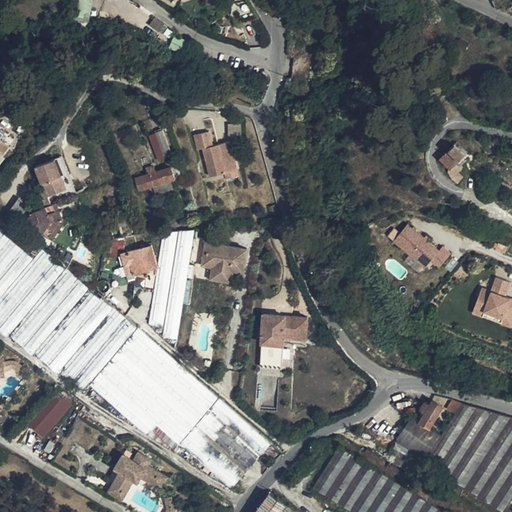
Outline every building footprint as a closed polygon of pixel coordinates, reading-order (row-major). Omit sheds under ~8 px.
[(86,0),(77,0),(75,16),(84,17),(86,0)] [(175,41),(173,47),(187,53),(189,47),(175,41)] [(240,124),(229,124),(229,138),(241,138),(240,124)] [(0,154),(10,143),(0,135),(2,133),(5,130),(0,126),(0,154)] [(162,129),(155,132),(164,157),(172,154),(162,129)] [(209,131),(194,134),(198,149),(203,148),(210,176),(224,173),(237,170),(230,141),(213,145),(209,131)] [(155,133),(149,136),(158,160),(164,157),(155,133)] [(456,142),(440,158),(450,168),(467,153),(456,142)] [(465,154),(450,168),(448,171),(448,173),(449,175),(449,176),(451,177),(451,179),(458,185),(464,178),(459,173),(462,169),(460,167),(469,158),(465,154)] [(62,156),(55,158),(67,188),(47,196),(51,204),(57,202),(77,194),(62,156)] [(55,158),(35,166),(45,191),(38,194),(43,207),(32,211),(19,198),(11,210),(53,239),(64,222),(57,202),(51,204),(47,196),(67,188),(55,158)] [(148,174),(136,179),(139,190),(174,178),(171,167),(156,172),(153,166),(146,168),(148,174)] [(237,170),(224,173),(226,179),(238,176),(237,170)] [(169,180),(153,185),(156,193),(174,187),(173,181),(170,183),(169,180)] [(118,221),(109,224),(114,238),(124,236),(118,221)] [(450,254),(442,247),(439,251),(407,224),(393,241),(425,267),(431,260),(439,267),(450,254)] [(0,295),(32,256),(0,229),(0,295)] [(180,229),(163,230),(149,323),(163,327),(163,336),(178,339),(194,229),(180,229)] [(117,241),(103,241),(103,255),(117,255),(117,241)] [(247,249),(217,244),(216,250),(205,248),(202,265),(213,267),(212,272),(232,275),(233,270),(243,271),(247,249)] [(151,245),(122,253),(125,265),(131,264),(134,273),(157,266),(151,245)] [(91,292),(88,289),(49,257),(41,252),(0,301),(0,329),(83,393),(90,385),(146,432),(182,452),(187,447),(223,404),(163,354),(114,313),(91,292)] [(134,273),(131,264),(125,265),(124,266),(127,275),(134,273)] [(232,275),(212,272),(211,279),(231,282),(232,275)] [(481,288),(475,305),(485,308),(484,311),(502,317),(501,322),(511,326),(511,322),(511,299),(504,296),(510,282),(496,277),(491,292),(481,288)] [(475,305),(472,312),(501,322),(502,317),(484,311),(485,308),(475,305)] [(307,317),(263,314),(261,367),(282,368),(284,336),(306,338),(307,317)] [(50,386),(23,420),(28,425),(42,436),(45,432),(70,401),(50,386)] [(441,405),(430,399),(427,406),(423,414),(418,423),(425,427),(429,429),(441,405)] [(427,406),(421,402),(417,410),(423,414),(427,406)] [(511,417),(462,402),(431,451),(421,465),(489,511),(499,511),(511,493),(511,417)] [(236,415),(223,404),(187,447),(240,491),(278,447),(270,440),(264,439),(236,415)] [(418,423),(404,414),(388,437),(389,438),(416,456),(433,431),(425,427),(418,423)] [(28,425),(23,420),(10,437),(11,438),(15,441),(28,425)] [(416,456),(389,438),(378,456),(408,474),(418,457),(416,456)] [(446,511),(340,445),(313,485),(354,511),(446,511)] [(120,471),(108,492),(119,498),(123,490),(127,492),(134,480),(137,474),(141,477),(157,486),(165,473),(148,464),(151,459),(138,451),(134,459),(123,453),(117,463),(123,466),(120,471)] [(114,468),(120,471),(123,466),(117,463),(114,468)] [(157,486),(161,489),(169,476),(165,473),(157,486)] [(299,511),(269,490),(250,511),(299,511)] [(172,496),(165,497),(167,508),(164,511),(173,511),(175,510),(172,496)]
